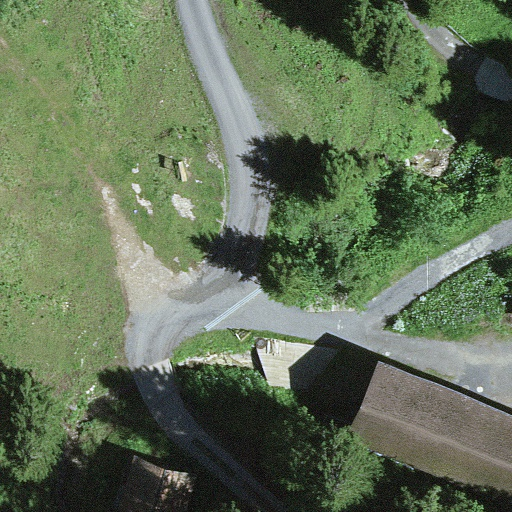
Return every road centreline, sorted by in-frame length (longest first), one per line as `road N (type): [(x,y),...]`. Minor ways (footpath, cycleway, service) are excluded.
road 1 (track): [(0,45),(84,177),(159,329)]
road 2 (track): [(159,329),(151,389),(244,511)]
